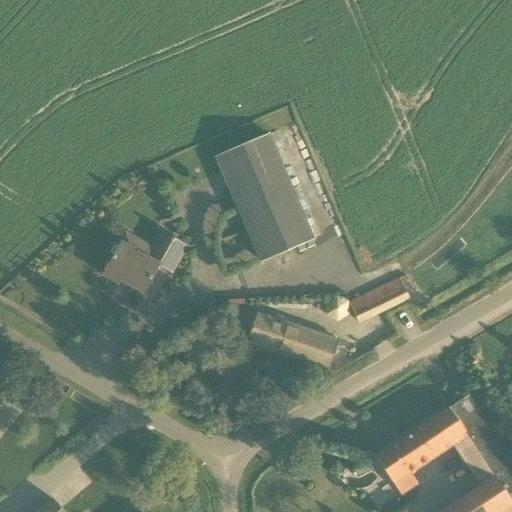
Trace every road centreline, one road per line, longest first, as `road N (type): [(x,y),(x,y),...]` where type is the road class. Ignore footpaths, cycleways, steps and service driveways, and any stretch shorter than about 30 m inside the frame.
road 1 (unclassified): [(511,293),(217,463)]
road 2 (unclassified): [(0,331),(196,443),(217,463)]
